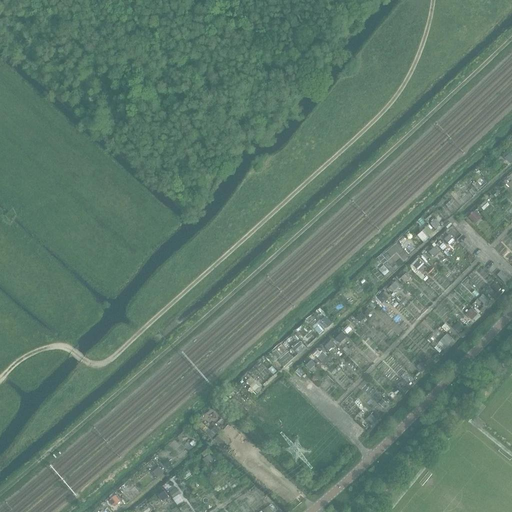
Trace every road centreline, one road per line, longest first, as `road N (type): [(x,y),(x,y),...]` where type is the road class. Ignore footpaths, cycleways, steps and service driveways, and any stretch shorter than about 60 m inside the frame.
road 1 (track): [(511,39),(387,160),(0,498)]
road 2 (track): [(435,0),(425,42),(380,114),(112,358),(88,364),(59,343),(12,364),(0,381)]
road 3 (unclassified): [(311,511),(511,313)]
